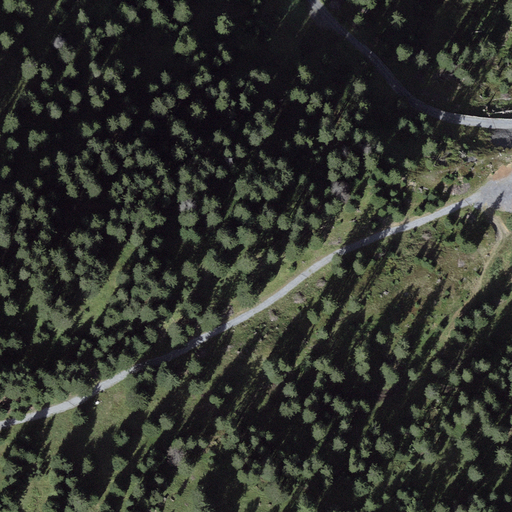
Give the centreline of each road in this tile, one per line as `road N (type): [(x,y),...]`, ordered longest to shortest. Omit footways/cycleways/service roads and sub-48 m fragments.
road 1 (track): [(511,176),(348,254),(150,368),(0,434)]
road 2 (track): [(311,0),(426,107),(511,125)]
